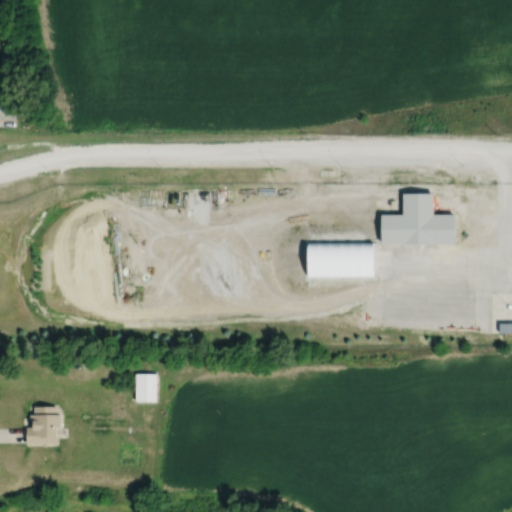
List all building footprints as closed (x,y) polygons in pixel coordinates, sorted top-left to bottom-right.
[(2,70),(25,70),(25,54),(2,54),(2,70)] [(13,95),(17,83),(7,79),(3,92),(13,95)] [(427,191),(397,191),(397,213),(374,213),(374,243),(450,243),(450,212),(427,212),(427,191)] [(496,322),(496,330),(511,330),(511,322),(496,322)] [(153,372),(131,372),(131,401),(153,401),(153,372)] [(55,406),(24,406),(23,442),(54,443),(55,406)]
